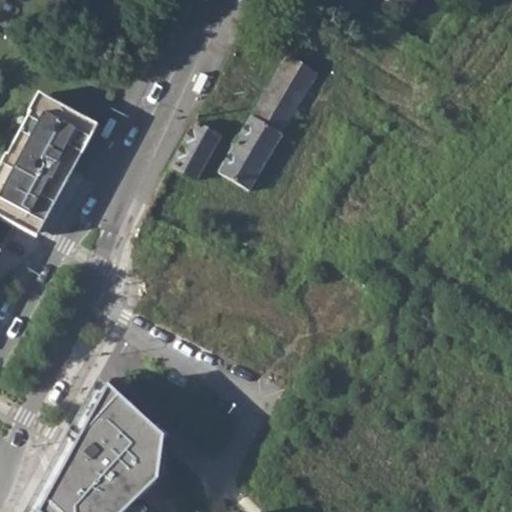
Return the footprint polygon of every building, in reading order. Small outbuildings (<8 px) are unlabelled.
[(415,0),(383,0),(408,14),(415,0)] [(318,76),(284,57),(216,174),(250,193),(318,76)] [(0,228),(39,249),(100,135),(42,104),(0,185),(0,228)] [(195,121),(172,166),(200,182),(224,136),(195,121)] [(161,440),(97,381),(24,511),(126,511),(155,484),(161,440)]
